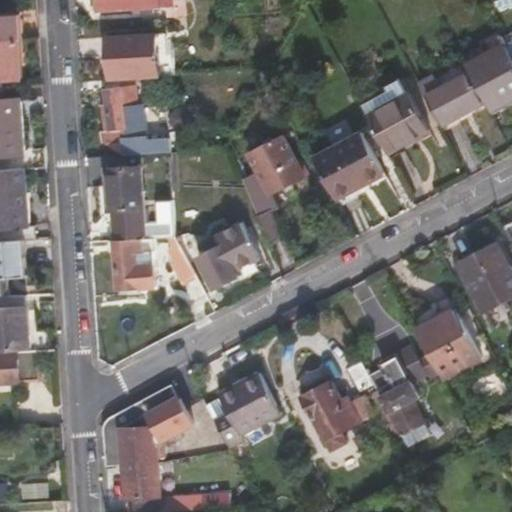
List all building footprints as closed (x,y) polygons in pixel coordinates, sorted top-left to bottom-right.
[(96,0),(97,11),(169,7),(176,7),(175,0),(96,0)] [(176,7),(169,7),(169,14),(188,13),(187,0),(182,0),(183,7),(176,7)] [(0,88),(18,88),(15,25),(0,26),(0,88)] [(109,40),(112,83),(160,80),(158,39),(109,40)] [(469,63),(474,73),(487,100),(491,107),(511,95),(511,57),(506,44),(469,63)] [(474,73),(427,97),(441,125),(487,100),(474,73)] [(367,103),(392,150),(432,129),(406,78),(387,89),(388,93),(367,103)] [(245,86),(225,79),(221,90),(241,97),(245,86)] [(102,142),(118,157),(172,154),(171,139),(153,139),(148,104),(128,105),(127,95),(119,96),(119,95),(106,95),(107,114),(101,114),(102,142)] [(26,176),(46,174),(45,158),(25,159),(20,108),(0,109),(0,167),(12,167),(13,177),(26,176)] [(364,128),(315,154),(337,198),(358,186),(357,184),(384,169),(364,128)] [(250,178),(270,240),(286,234),(277,209),(284,207),(275,192),(307,173),(286,135),(254,151),(264,170),(250,178)] [(129,213),(130,222),(148,220),(145,168),(108,170),(109,188),(111,214),(129,213)] [(0,247),(27,246),(36,245),(35,231),(29,232),(26,176),(13,177),(0,178),(0,247)] [(337,198),(341,205),(362,193),(358,186),(337,198)] [(105,223),(130,222),(129,213),(111,214),(109,188),(102,188),(105,223)] [(164,201),(164,217),(176,216),(176,200),(164,201)] [(143,240),(152,239),(177,238),(176,216),(164,217),(156,217),(156,226),(143,240)] [(200,259),(215,290),(241,276),(239,269),(262,257),(244,221),(206,241),(208,246),(206,247),(209,254),(200,259)] [(143,240),(111,242),(113,289),(150,286),(148,252),(153,252),(152,239),(143,240)] [(459,266),(484,311),(511,296),(511,273),(497,245),(459,266)] [(0,304),(13,303),(12,287),(28,285),(27,246),(0,247),(0,304)] [(193,300),(206,294),(185,251),(179,254),(181,259),(174,263),(193,300)] [(34,357),(51,357),(50,336),(25,336),(22,302),(13,303),(0,304),(0,354),(25,353),(26,358),(34,357)] [(455,309),(415,331),(441,379),(481,358),(455,309)] [(399,347),(410,371),(424,365),(413,341),(399,347)] [(369,375),(358,353),(346,360),(357,381),(369,375)] [(383,368),(369,375),(373,383),(399,431),(406,443),(427,431),(410,398),(416,395),(394,354),(380,361),(383,368)] [(0,387),(36,386),(34,357),(26,358),(13,358),(12,363),(0,363),(0,387)] [(221,399),(240,437),(283,415),(261,374),(244,382),(245,386),(221,399)] [(328,441),(334,451),(352,442),(348,431),(367,421),(361,409),(370,404),(360,386),(345,392),(341,387),(335,390),(327,375),(299,390),(326,442),(328,441)] [(244,382),(220,395),(221,399),(245,386),(244,382)] [(109,430),(110,466),(126,465),(152,463),(152,457),(161,456),(160,439),(193,425),(171,383),(148,395),(156,411),(122,431),(109,430)] [(399,431),(373,383),(368,386),(392,433),(399,431)] [(109,418),(109,430),(122,431),(156,411),(148,395),(112,413),(109,418)] [(220,395),(204,403),(229,451),(243,444),(240,437),(221,399),(220,395)] [(12,441),(13,450),(28,449),(28,440),(12,441)] [(126,465),(128,511),(171,511),(238,508),(238,495),(216,496),(216,497),(163,497),(161,460),(166,461),(165,456),(161,456),(152,457),(152,463),(126,465)]
